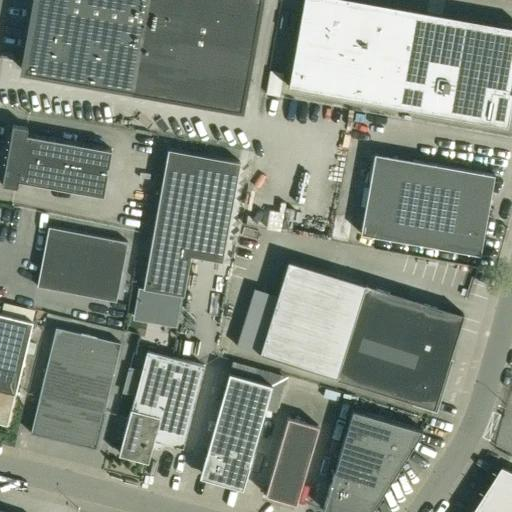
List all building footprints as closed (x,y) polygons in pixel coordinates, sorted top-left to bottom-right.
[(260,0),(34,0),(22,69),(241,108),(260,0)] [(511,94),(511,26),(363,0),(303,0),(288,86),(507,125),(511,94)] [(26,134),(27,127),(12,124),(2,184),(17,186),(18,180),(103,195),(112,149),(26,134)] [(222,261),(240,161),(168,148),(143,287),(184,294),(191,255),(222,261)] [(494,174),(374,153),(360,233),(480,254),(494,174)] [(116,301),(128,241),(49,226),(37,286),(116,301)] [(277,295),(259,353),(336,377),(434,407),(463,313),(461,313),(457,328),(363,299),(367,284),(365,283),(365,284),(288,260),(277,295)] [(0,421),(7,424),(14,392),(16,393),(33,321),(0,313),(0,421)] [(31,432),(95,447),(121,342),(56,327),(31,432)] [(182,447),(205,365),(147,350),(119,454),(148,462),(152,446),(155,446),(159,444),(160,441),(182,447)] [(272,384),(229,372),(202,467),(204,468),(202,474),(241,485),(243,479),(245,479),(272,384)] [(422,430),(422,429),(352,409),(323,509),(331,511),(367,511),(371,510),(422,430)] [(296,503),(319,425),(288,416),(265,494),(296,503)] [(511,511),(511,473),(502,468),(473,511),(511,511)]
